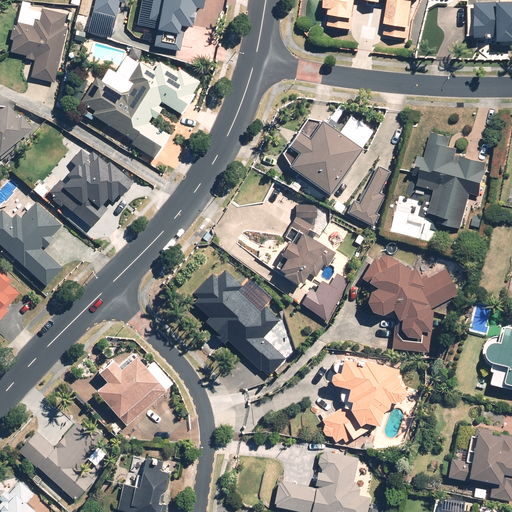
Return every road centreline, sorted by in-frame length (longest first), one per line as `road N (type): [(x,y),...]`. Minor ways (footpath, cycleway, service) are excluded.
road 1 (residential): [(254,61),(237,115),(196,194),(105,290)]
road 2 (residential): [(105,290),(196,385),(207,445),(201,511)]
road 3 (residential): [(254,61),(511,86)]
road 4 (unknown): [(0,89),(196,194)]
road 5 (residential): [(105,290),(0,406)]
